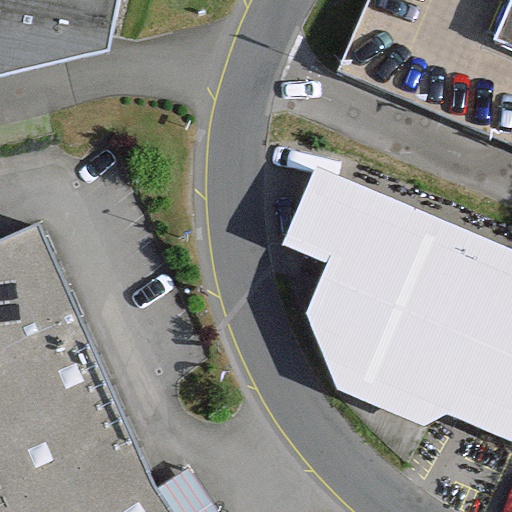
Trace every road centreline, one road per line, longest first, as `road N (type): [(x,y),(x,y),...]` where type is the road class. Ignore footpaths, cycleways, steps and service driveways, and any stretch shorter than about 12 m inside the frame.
road 1 (residential): [(384,511),(252,343),(219,190),(233,85),(284,0)]
road 2 (unknown): [(314,424),(225,459),(196,446),(145,386),(86,271),(77,219),(60,199),(35,193),(0,203)]
